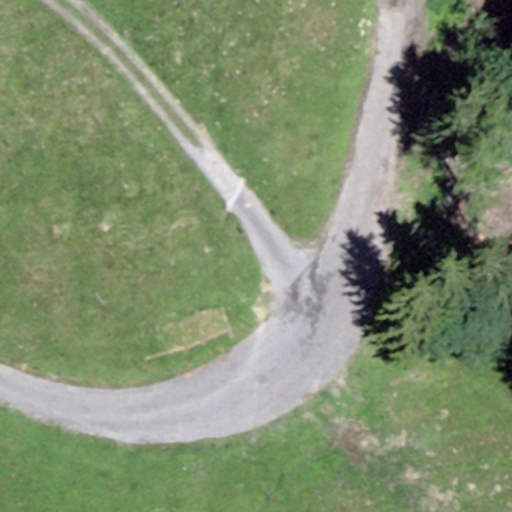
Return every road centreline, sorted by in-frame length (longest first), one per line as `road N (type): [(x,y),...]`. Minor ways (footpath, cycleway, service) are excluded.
road 1 (track): [(339,330),(55,0)]
road 2 (track): [(287,380),(339,330),(394,63),(396,0)]
road 3 (unclassified): [(0,383),(122,421),(202,424),(287,380)]
